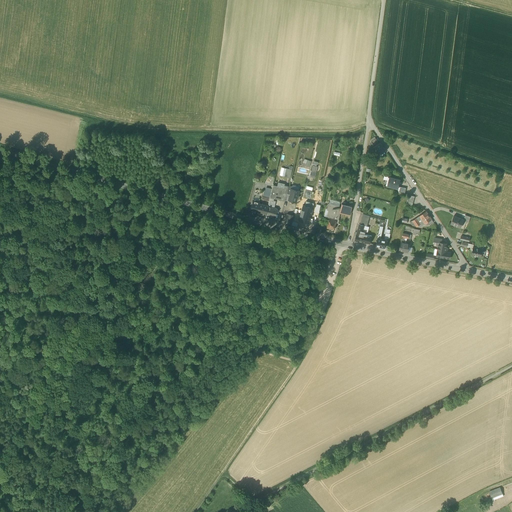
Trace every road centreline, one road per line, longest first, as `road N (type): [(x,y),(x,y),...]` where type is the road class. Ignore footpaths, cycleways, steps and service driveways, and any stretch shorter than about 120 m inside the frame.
road 1 (secondary): [(0,151),(347,245)]
road 2 (residential): [(465,270),(368,116)]
road 3 (track): [(191,511),(298,365)]
road 4 (residential): [(368,116),(347,245)]
road 5 (secondary): [(347,245),(465,270)]
